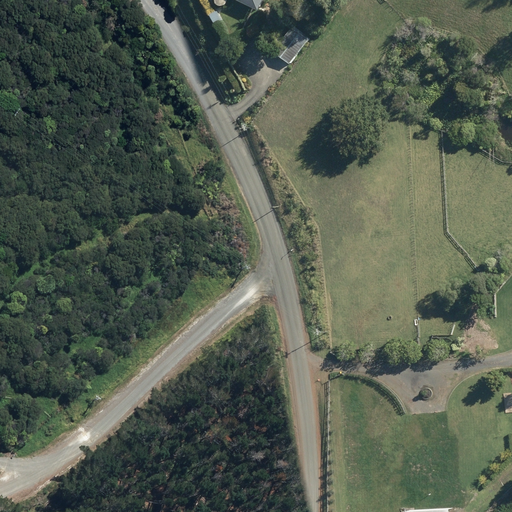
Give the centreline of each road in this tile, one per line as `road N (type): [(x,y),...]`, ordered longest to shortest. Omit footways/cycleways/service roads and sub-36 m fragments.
road 1 (unclassified): [(277,257),(82,453),(38,487),(0,497)]
road 2 (unclassified): [(277,257),(237,149),(147,0)]
road 3 (unclassified): [(306,511),(305,409),(277,257)]
